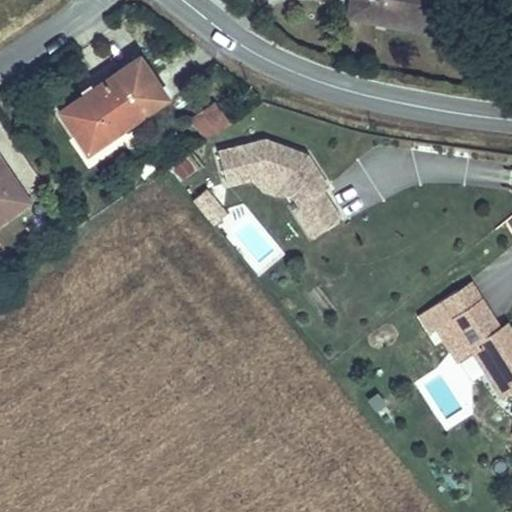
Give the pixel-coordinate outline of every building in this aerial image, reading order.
[(353,0),(349,21),(381,28),(379,34),(422,43),(427,23),(433,25),(439,0),(353,0)] [(128,53),(48,103),(77,145),(157,94),(128,53)] [(215,117),(201,95),(184,106),(198,128),(215,117)] [(198,128),(184,106),(178,111),(192,132),(198,128)] [(303,238),(332,220),(315,193),(320,189),(300,156),(293,158),(288,152),(259,140),(212,151),(220,184),(245,178),(256,175),(277,184),(280,188),(291,206),(285,209),(303,238)] [(0,214),(17,203),(14,200),(26,192),(0,154),(0,214)] [(270,194),(280,188),(277,184),(256,175),(245,178),(255,188),(270,194)] [(192,198),(212,224),(229,211),(208,185),(192,198)] [(462,286),(432,304),(443,321),(473,303),(462,286)] [(473,303),(443,321),(432,304),(410,317),(421,335),(443,322),(462,351),(470,345),(502,395),(503,395),(511,397),(511,410),(506,420),(511,421),(511,348),(508,343),(501,347),(490,332),(473,303)] [(499,327),(490,332),(501,347),(508,343),(499,327)] [(470,345),(462,351),(494,401),(502,395),(470,345)]
